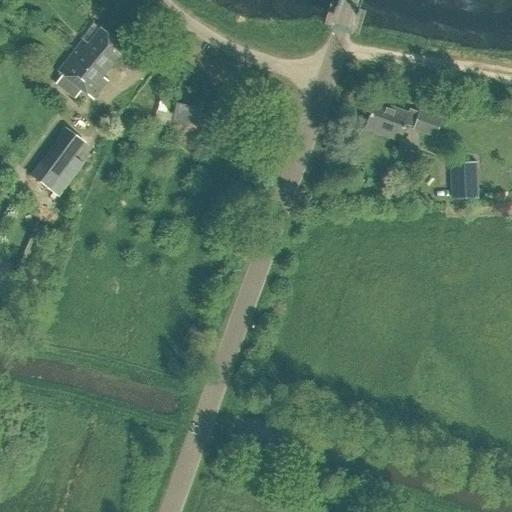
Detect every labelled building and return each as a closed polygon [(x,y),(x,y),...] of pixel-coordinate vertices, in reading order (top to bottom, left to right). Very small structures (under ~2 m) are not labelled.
[(126,50),(97,26),(84,42),(79,38),(55,68),(65,76),(57,85),(75,100),(82,90),(93,99),(109,80),(104,76),(126,50)] [(364,130),(395,142),(401,125),(413,129),(413,131),(435,139),(442,121),(420,113),(419,114),(407,110),(406,113),(374,101),(364,130)] [(175,105),(172,120),(187,123),(187,127),(192,128),(193,124),(198,125),(202,111),(175,105)] [(60,198),(85,165),(75,158),(86,143),(66,128),(31,176),(60,198)] [(414,137),(412,151),(436,155),(438,140),(414,137)] [(452,200),(479,199),(478,163),(450,164),(452,200)]
